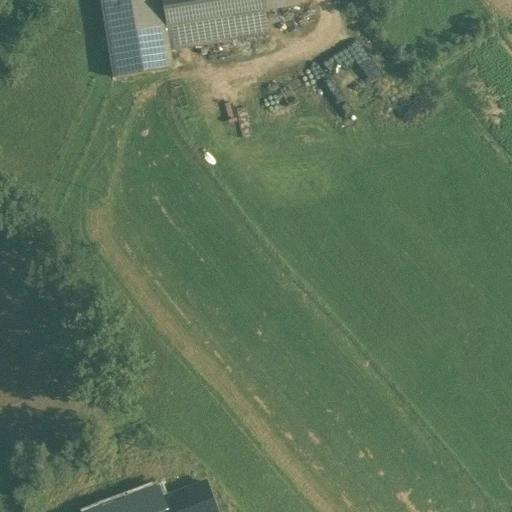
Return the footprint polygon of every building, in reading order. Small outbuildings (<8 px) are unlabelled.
[(102,0),(115,78),(173,69),(171,50),(167,30),(162,0),(102,0)] [(162,0),(167,30),(266,13),(266,10),(300,5),(299,0),(162,0)] [(167,30),(171,50),(270,35),(266,13),(167,30)] [(215,511),(207,488),(206,486),(197,490),(187,464),(153,477),(163,501),(166,511),(215,511)] [(235,511),(218,483),(207,488),(215,511),(235,511)] [(144,511),(143,508),(139,497),(98,511),(144,511)] [(166,511),(163,501),(143,508),(144,511),(166,511)]
